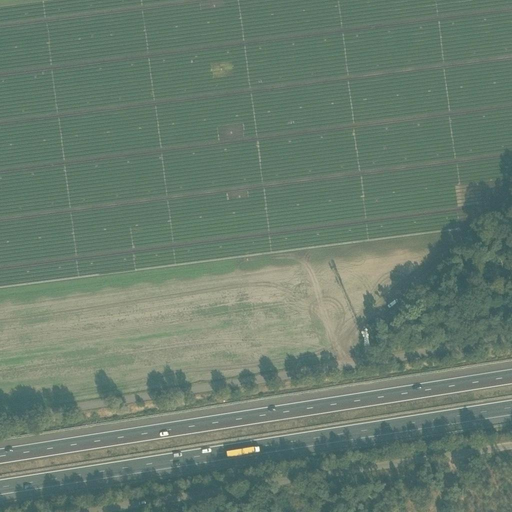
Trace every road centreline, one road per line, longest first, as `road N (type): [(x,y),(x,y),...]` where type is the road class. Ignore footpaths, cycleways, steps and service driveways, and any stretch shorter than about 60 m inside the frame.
road 1 (motorway): [(0,487),(511,407)]
road 2 (motorway): [(511,376),(0,456)]
road 3 (unclassified): [(511,339),(0,418)]
road 4 (unclassified): [(86,511),(511,444)]
